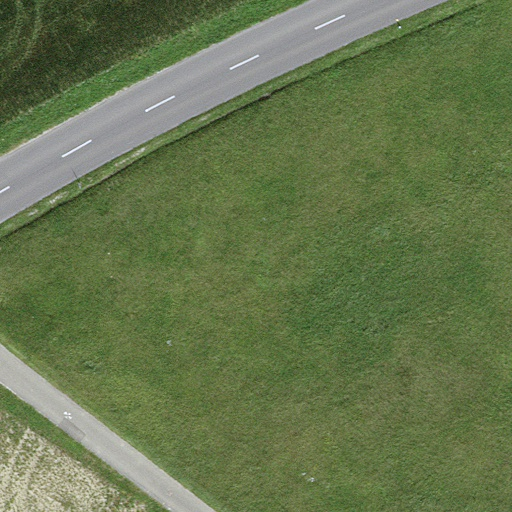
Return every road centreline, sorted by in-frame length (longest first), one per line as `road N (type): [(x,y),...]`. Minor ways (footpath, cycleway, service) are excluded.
road 1 (tertiary): [(0,197),(135,117),(380,0)]
road 2 (unclassified): [(0,357),(201,511)]
